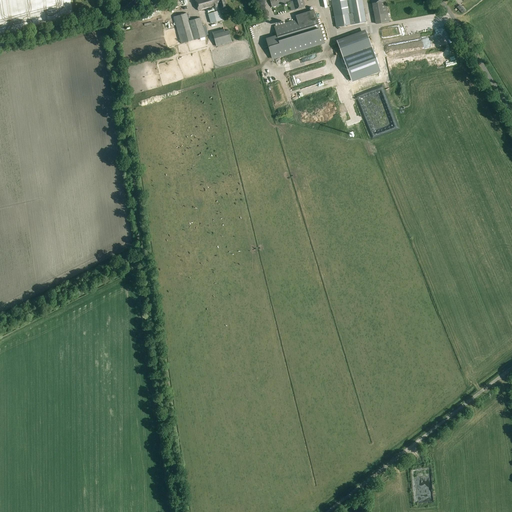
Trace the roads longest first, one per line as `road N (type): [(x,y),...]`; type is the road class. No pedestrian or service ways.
road 1 (unclassified): [(327,511),(511,367)]
road 2 (unclassified): [(0,45),(107,16),(136,0)]
road 3 (unclassified): [(511,112),(439,0)]
